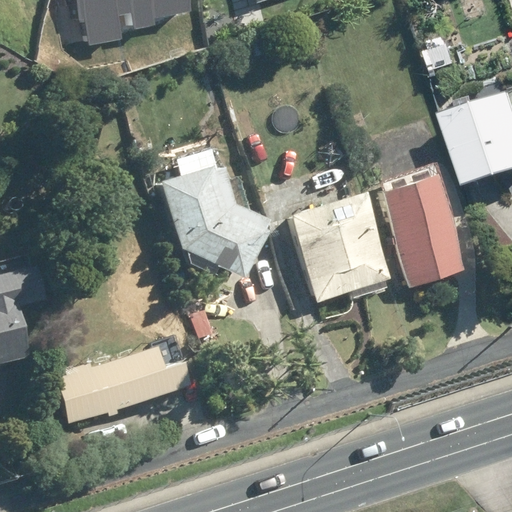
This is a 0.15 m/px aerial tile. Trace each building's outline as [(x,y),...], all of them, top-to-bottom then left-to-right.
[(82,0),(90,46),(124,40),(119,15),(130,13),(133,30),(156,26),(154,18),(196,11),(194,0),(82,0)] [(262,41),(246,47),(250,59),(267,53),(262,41)] [(453,43),(423,52),(430,72),(459,63),(453,43)] [(464,185),(511,169),(511,105),(507,91),(441,112),(464,185)] [(182,249),(245,279),(268,230),(263,228),(268,220),(237,205),(224,168),(214,172),(211,164),(156,184),(165,208),(168,207),(182,249)] [(382,192),(410,288),(465,272),(436,176),(382,192)] [(291,217),(318,302),(354,291),(356,297),(387,288),(385,280),(391,278),(365,194),(291,217)] [(35,265),(0,273),(0,363),(28,357),(15,306),(44,300),(35,265)] [(69,370),(71,375),(57,380),(71,423),(105,412),(107,416),(115,413),(113,410),(188,386),(185,377),(190,375),(188,368),(184,369),(181,363),(163,369),(156,347),(90,368),(89,364),(69,370)]
